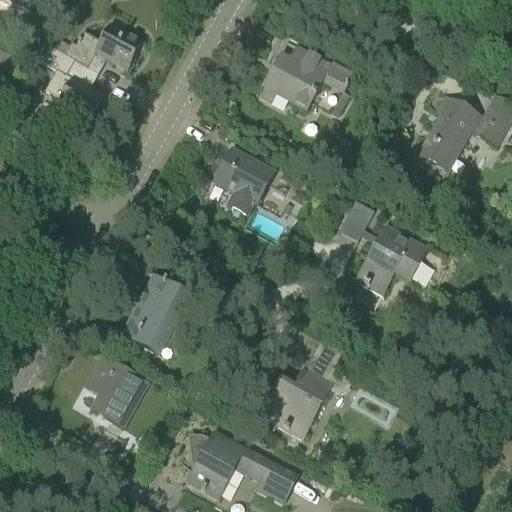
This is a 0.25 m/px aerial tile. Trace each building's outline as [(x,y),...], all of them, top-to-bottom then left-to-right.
[(106,64),(127,75),(142,47),(111,30),(102,45),(83,36),(76,50),(71,48),(70,50),(58,44),(54,53),(53,54),(98,79),(98,78),(98,77),(102,69),(103,70),(106,64)] [(258,100),(271,108),(276,100),(306,117),(322,87),(342,98),(331,119),(337,122),(349,99),(344,96),(355,76),(332,64),(331,67),(297,48),(290,61),(281,80),(272,75),(258,100)] [(88,129),(97,113),(103,101),(90,93),(93,88),(92,87),(97,79),(98,79),(53,54),(54,53),(48,50),(40,66),(56,75),(45,95),(60,103),(56,111),(88,129)] [(0,95),(15,62),(0,55),(0,95)] [(419,161),(436,170),(449,177),(471,138),(496,152),(511,124),(511,110),(493,100),(481,123),(445,103),(437,117),(442,120),(419,161)] [(0,126),(12,133),(21,116),(6,107),(0,118),(0,126)] [(246,220),(249,221),(254,211),(255,212),(273,178),(232,155),(214,188),(235,199),(228,211),(246,220)] [(356,284),(374,294),(383,300),(394,280),(409,288),(429,253),(386,229),(384,232),(378,244),(381,245),(377,252),(374,250),(351,291),(352,292),(356,284)] [(224,265),(230,255),(220,249),(214,260),(224,265)] [(153,279),(119,340),(158,361),(192,300),(153,279)] [(260,419),(278,429),(303,443),(331,395),(336,398),(338,398),(340,398),(342,398),(344,398),(346,397),(347,395),(349,393),(352,387),(337,379),(334,371),(343,356),(322,344),(310,365),(298,387),(301,389),(297,395),(279,385),(263,414),(262,413),(260,417),(262,418),(260,419)] [(421,367),(406,353),(394,367),(410,380),(421,367)] [(123,432),(132,414),(147,388),(102,363),(85,393),(100,401),(93,415),(123,432)] [(195,407),(211,415),(220,397),(205,389),(195,407)] [(243,480),(258,488),(254,495),(282,510),(297,483),(215,439),(207,454),(191,453),(194,478),(189,487),(201,494),(201,495),(205,497),(205,496),(218,503),(219,500),(232,474),(243,480)]
